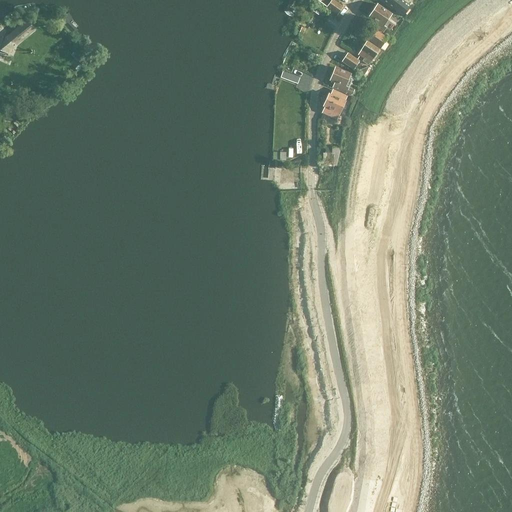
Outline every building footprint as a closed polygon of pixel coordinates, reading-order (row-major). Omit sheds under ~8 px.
[(313,0),(316,2),(317,2),(327,9),(328,9),(338,16),(343,9),(334,3),(328,0),(313,0)] [(399,0),(378,0),(404,20),(412,9),(399,0)] [(384,34),(387,30),(384,28),(392,17),(377,7),(369,18),(374,21),(371,26),(384,34)] [(14,45),(34,29),(27,21),(5,38),(0,51),(0,53),(9,56),(14,45)] [(382,48),(388,40),(375,32),(368,42),(380,51),(382,48)] [(364,60),(362,63),(362,64),(368,67),(369,67),(370,65),(371,65),(380,52),(367,44),(358,57),(364,60)] [(354,72),(359,65),(346,57),(342,64),(354,72)] [(352,97),(354,92),(346,88),(351,77),(335,70),(331,82),(335,84),(333,89),(352,97)] [(41,89),(49,94),(53,88),(45,83),(41,89)] [(337,121),(345,103),(329,96),(324,108),(325,109),(323,115),(337,121)] [(331,151),(331,155),(323,155),(323,168),(334,168),(337,168),(340,151),(331,151)]
